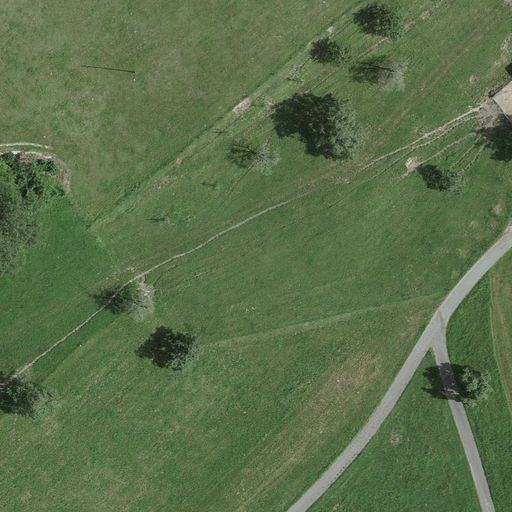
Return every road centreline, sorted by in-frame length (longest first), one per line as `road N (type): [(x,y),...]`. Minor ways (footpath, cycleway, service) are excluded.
road 1 (track): [(511,244),(480,274),(394,407),(304,511)]
road 2 (track): [(441,327),(490,511)]
